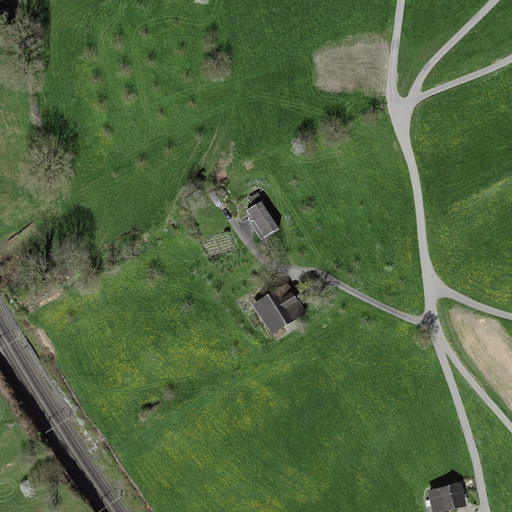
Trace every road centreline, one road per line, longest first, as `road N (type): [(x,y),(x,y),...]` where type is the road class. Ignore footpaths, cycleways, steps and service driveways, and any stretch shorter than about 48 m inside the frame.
road 1 (unclassified): [(400,0),(391,96),(416,166),(434,329)]
road 2 (unclassified): [(434,329),(486,511)]
road 3 (unclassified): [(434,329),(511,428)]
